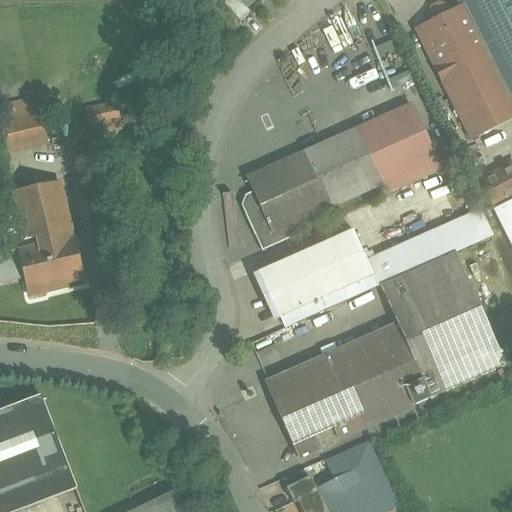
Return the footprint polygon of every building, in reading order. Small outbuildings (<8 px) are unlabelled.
[(248,9),(240,0),(230,0),(226,4),(241,22),(251,12),(248,9)] [(240,0),(248,9),(258,0),(259,0),(262,3),(265,0),(240,0)] [(511,0),(462,0),(465,5),(511,100),(511,0)] [(511,118),(511,100),(465,5),(450,13),(447,6),(439,4),(432,7),(430,14),(433,21),(418,29),(472,138),(511,118)] [(36,97),(0,105),(0,118),(7,151),(46,143),(36,97)] [(412,105),(361,128),(385,183),(384,183),(389,193),(457,162),(441,169),(412,105)] [(361,128),(305,152),(330,207),(384,183),(385,183),(361,128)] [(305,152),(249,177),(255,190),(274,232),(290,225),(330,207),(305,152)] [(511,164),(481,180),(494,205),(511,196),(511,164)] [(60,182),(14,191),(24,239),(41,236),(43,243),(73,236),(60,182)] [(255,190),(245,194),(240,201),(257,239),(274,232),(255,190)] [(481,211),(367,261),(373,275),(281,316),(286,327),(380,285),(456,252),(493,236),(481,211)] [(274,232),(257,239),(262,250),(295,236),(290,225),(274,232)] [(353,230),(260,271),(254,273),(274,319),(280,316),(281,316),(373,275),(367,261),(353,230)] [(43,243),(18,249),(28,290),(29,290),(30,297),(46,293),(45,286),(83,277),(73,236),(43,243)] [(505,365),(456,252),(380,285),(397,323),(397,324),(398,325),(399,325),(431,398),(505,365)] [(398,325),(265,384),(298,457),(431,398),(399,325),(398,325)] [(41,395),(0,410),(0,511),(16,511),(77,489),(41,395)] [(368,443),(326,463),(334,480),(315,489),(326,511),(382,511),(397,505),(368,443)] [(310,478),(287,489),(294,503),(298,501),(303,511),(326,511),(315,489),(310,478)] [(189,511),(179,491),(134,511),(189,511)]
